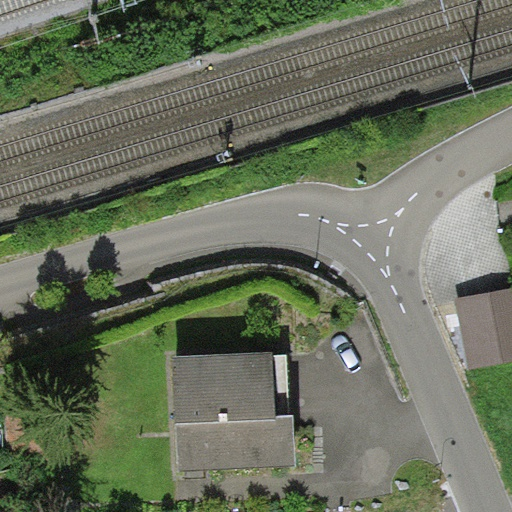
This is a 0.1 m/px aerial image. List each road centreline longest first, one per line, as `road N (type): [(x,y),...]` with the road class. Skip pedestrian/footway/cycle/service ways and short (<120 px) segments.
road 1 (residential): [(0,281),(314,217),(373,235)]
road 2 (residential): [(489,511),(373,235)]
road 3 (residential): [(373,235),(425,184),(511,142)]
